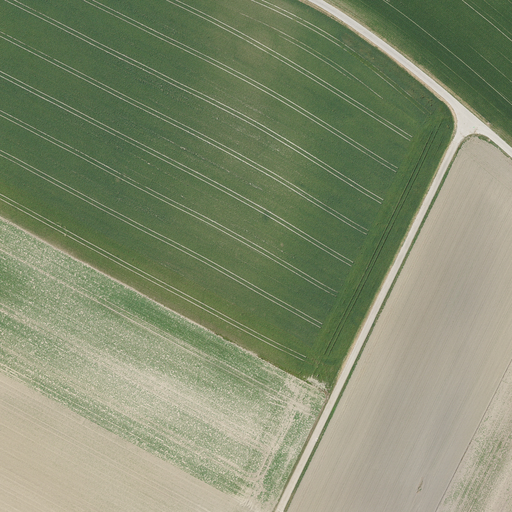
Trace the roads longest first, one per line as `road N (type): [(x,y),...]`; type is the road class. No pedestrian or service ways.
road 1 (track): [(470,120),(283,511)]
road 2 (unclassified): [(511,155),(313,0)]
